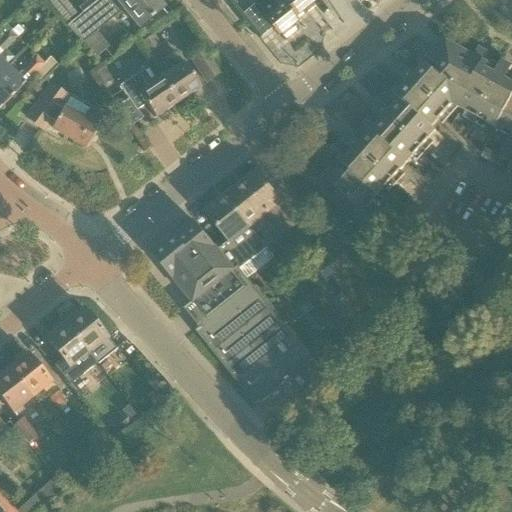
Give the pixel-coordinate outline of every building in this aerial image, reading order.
[(54,0),(49,4),(65,23),(76,15),(63,0),(54,0)] [(100,0),(67,27),(82,43),(123,9),(139,29),(164,9),(156,0),(118,0),(117,0),(100,0)] [(261,0),(254,6),(265,20),(278,36),(281,34),(283,37),(294,28),(292,25),(296,22),(293,19),(316,1),(315,0),(261,0)] [(0,55),(17,39),(9,31),(4,26),(0,30),(0,75),(7,68),(0,61),(0,55)] [(350,149),(328,173),(324,177),(339,190),(333,196),(375,234),(384,224),(366,208),(436,131),(432,128),(453,105),(511,137),(499,158),(511,164),(511,161),(511,77),(508,75),(511,67),(511,66),(503,61),(502,61),(497,69),(484,62),(489,53),(479,48),(474,56),(447,42),(427,64),(422,60),(411,72),(404,65),(396,74),(403,81),(392,93),(397,97),(387,108),(379,101),(371,110),(378,117),(358,140),(350,133),(349,134),(342,142),(350,149)] [(190,58),(207,83),(220,74),(203,49),(190,58)] [(156,71),(161,79),(178,103),(200,88),(184,64),(178,56),(170,61),(170,62),(156,71)] [(36,58),(23,72),(30,79),(35,75),(44,66),(36,58)] [(44,66),(35,75),(41,81),(57,65),(51,58),(44,66)] [(0,109),(24,85),(17,78),(7,68),(0,75),(0,109)] [(136,111),(146,105),(155,119),(178,103),(161,79),(147,88),(138,75),(120,87),(136,111)] [(89,111),(66,98),(67,97),(51,86),(27,119),(42,130),(46,125),(52,128),(52,130),(86,149),(92,139),(91,138),(103,118),(89,110),(89,111)] [(246,183),(285,235),(295,227),(278,206),(281,203),(258,174),(255,176),(253,173),(245,179),(247,182),(246,183)] [(276,242),(285,235),(246,183),(237,190),(235,188),(227,194),(229,196),(227,198),(250,228),(260,221),(276,242)] [(250,228),(227,198),(218,205),(216,202),(208,208),(210,211),(208,213),(230,242),(224,247),(242,269),(267,249),(250,228)] [(242,269),(224,247),(218,251),(195,223),(176,238),(175,236),(153,253),(174,280),(175,280),(194,303),(195,304),(197,302),(210,319),(201,326),(200,324),(199,325),(262,404),(280,389),(293,404),(327,376),(241,270),(242,269)] [(352,264),(345,255),(330,237),(315,249),(335,274),(336,277),(352,264)] [(325,282),(335,274),(315,249),(305,256),(325,282)] [(62,321),(87,353),(106,338),(84,310),(75,317),(72,313),(62,321)] [(69,368),(87,353),(62,321),(52,329),(55,333),(46,340),(69,368)] [(9,370),(31,398),(42,389),(45,392),(53,386),(27,355),(24,352),(15,359),(18,363),(9,370)] [(84,393),(107,376),(92,355),(68,373),(84,393)] [(20,407),(31,398),(9,370),(0,376),(0,397),(15,416),(23,410),(20,407)] [(52,399),(59,408),(66,403),(58,393),(52,399)] [(142,417),(154,408),(147,399),(135,408),(142,417)] [(38,437),(25,420),(24,419),(13,428),(28,445),(38,437)] [(40,491),(50,502),(64,489),(55,478),(40,491)] [(16,511),(17,511),(11,506),(0,493),(0,508),(3,511),(16,511)]
